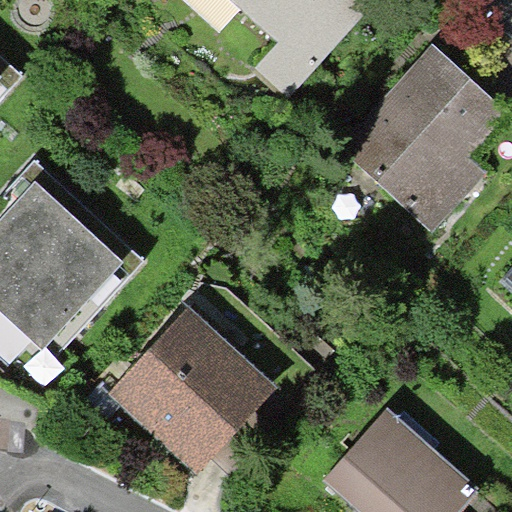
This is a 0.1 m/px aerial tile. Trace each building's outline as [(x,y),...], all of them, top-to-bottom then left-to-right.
[(284,100),(368,8),(359,0),(225,0),(276,46),(252,71),(284,100)] [(437,181),(496,116),(431,58),(343,156),(429,233),(458,200),(437,181)] [(0,100),(18,81),(0,64),(0,100)] [(0,197),(0,307),(85,215),(30,165),(0,197)] [(140,265),(85,215),(0,307),(0,313),(52,361),(140,265)] [(511,267),(496,286),(511,299),(511,267)] [(259,431),(240,413),(261,390),(188,324),(117,401),(190,468),(202,455),(221,472),(259,431)] [(383,412),(319,485),(349,511),(455,511),(473,492),(383,412)]
